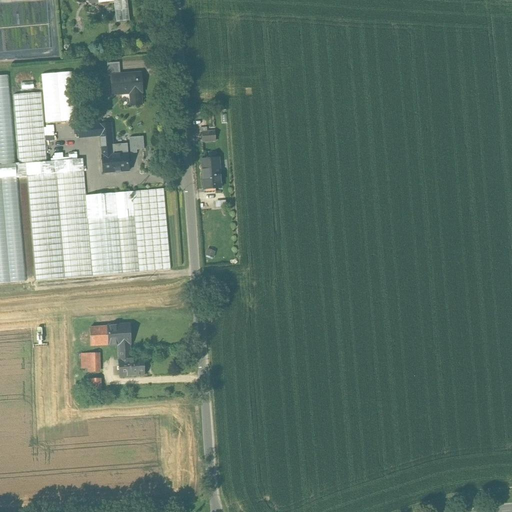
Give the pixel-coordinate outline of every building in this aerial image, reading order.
[(127,0),(113,0),(114,1),(116,22),(129,21),(127,0)] [(119,62),(107,63),(108,76),(111,76),(111,75),(120,74),(119,62)] [(72,72),(41,73),(44,122),(76,120),(72,72)] [(120,74),(111,75),(111,76),(112,95),(129,94),(130,106),(141,105),(140,93),(142,93),(140,73),(120,74)] [(0,165),(16,165),(8,77),(0,78),(0,165)] [(40,92),(13,95),(19,164),(26,164),(46,162),(40,92)] [(96,119),(78,121),(78,127),(97,125),(96,119)] [(110,124),(100,124),(100,125),(101,135),(100,135),(102,156),(113,155),(110,124)] [(97,125),(78,127),(79,138),(100,135),(101,135),(100,125),(97,125)] [(207,132),(202,133),(202,142),(216,141),(215,132),(207,132)] [(130,151),(144,150),(144,136),(130,137),(130,151)] [(102,156),(103,173),(129,171),(127,154),(113,155),(102,156)] [(219,158),(202,160),(204,190),(221,188),(219,158)] [(46,162),(26,164),(35,281),(92,276),(85,196),(82,159),(46,162)] [(0,283),(25,282),(17,180),(0,181),(0,283)] [(163,189),(132,192),(139,272),(170,269),(163,189)] [(132,192),(85,196),(92,276),(139,272),(132,192)] [(130,325),(89,327),(90,345),(120,344),(120,360),(131,359),(130,353),(130,342),(131,342),(130,325)] [(98,353),(87,353),(88,372),(99,371),(98,353)] [(120,360),(119,360),(120,377),(146,375),(145,358),(131,359),(120,360)] [(100,379),(88,380),(89,395),(101,394),(100,379)]
